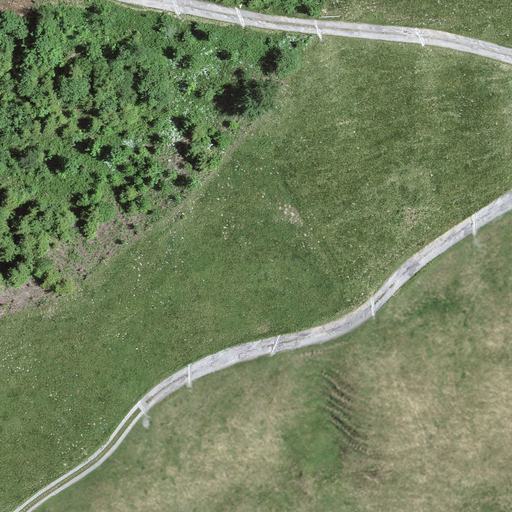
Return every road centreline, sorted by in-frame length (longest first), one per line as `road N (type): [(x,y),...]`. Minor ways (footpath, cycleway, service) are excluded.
road 1 (track): [(22,511),(98,458),(159,389),(218,359),(353,319),(456,232),(511,199)]
road 2 (track): [(511,56),(165,0)]
